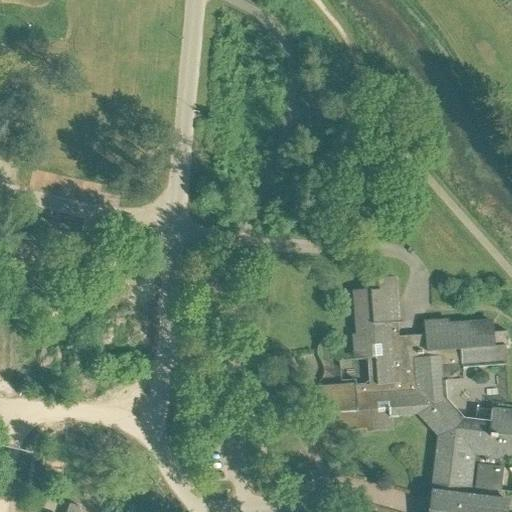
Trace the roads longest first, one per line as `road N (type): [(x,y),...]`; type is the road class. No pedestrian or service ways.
road 1 (residential): [(172,228),(243,242),(388,252),(417,267),(418,312)]
road 2 (residential): [(194,0),(172,228)]
road 3 (residential): [(172,228),(153,428)]
road 4 (residential): [(0,190),(172,228)]
